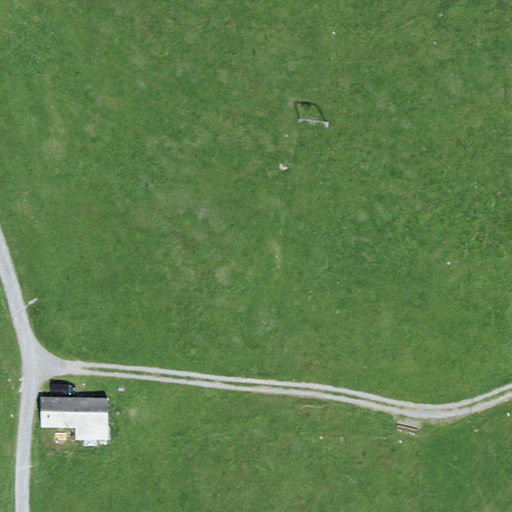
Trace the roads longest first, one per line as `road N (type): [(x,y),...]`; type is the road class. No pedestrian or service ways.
road 1 (track): [(511,388),(447,414),(412,413),(330,393),(32,367)]
road 2 (track): [(0,247),(32,367),(24,511)]
